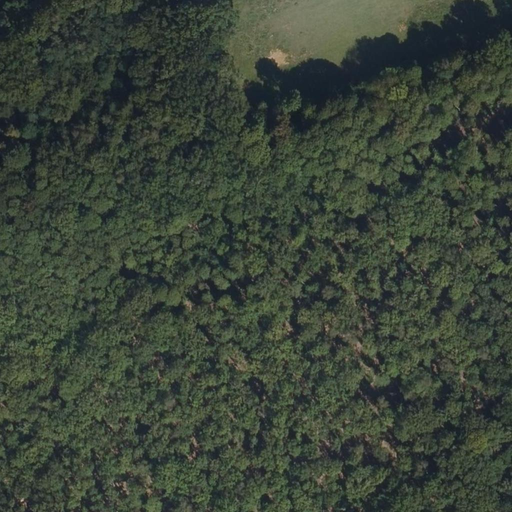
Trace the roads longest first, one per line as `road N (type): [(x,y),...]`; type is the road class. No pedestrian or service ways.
road 1 (track): [(511,120),(99,263),(50,338),(0,343)]
road 2 (track): [(511,401),(370,426),(236,426),(10,449)]
